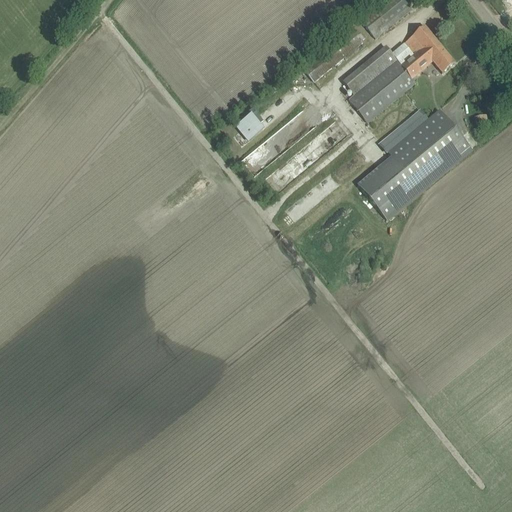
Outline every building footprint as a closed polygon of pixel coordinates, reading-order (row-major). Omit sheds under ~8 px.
[(386,0),(359,22),(375,41),(411,12),(401,0),(386,0)] [(414,59),(402,69),(411,80),(412,78),(432,62),(442,74),(454,64),(425,28),(403,46),(414,59)] [(303,71),(314,85),(353,52),(355,54),(364,47),(351,31),(303,71)] [(397,63),(354,99),(349,103),(367,125),(417,84),(412,78),(411,80),(402,69),(397,63)] [(249,142),(263,130),(259,126),(263,123),(253,110),(249,113),(251,116),(237,128),(249,142)] [(393,160),(359,189),(387,223),(473,152),(439,112),(388,154),(393,160)] [(299,171),(315,152),(320,146),(314,141),(292,165),(299,171)]
